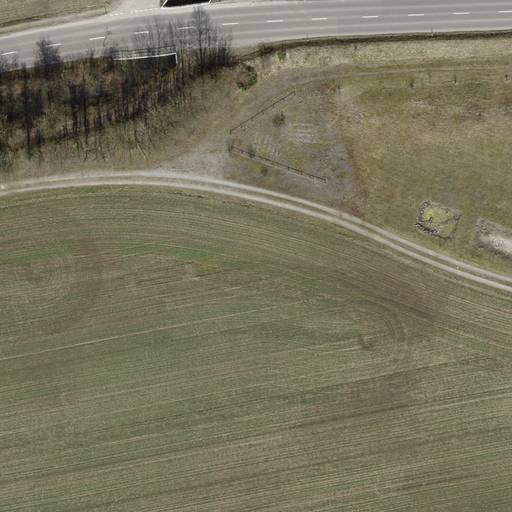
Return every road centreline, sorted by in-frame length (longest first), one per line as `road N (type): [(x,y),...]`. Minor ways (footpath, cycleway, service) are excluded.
road 1 (track): [(511,284),(342,217),(228,185),(131,176),(0,194)]
road 2 (secondary): [(0,55),(123,32),(511,11)]
road 3 (track): [(206,25),(193,66),(171,90),(127,111),(0,138)]
